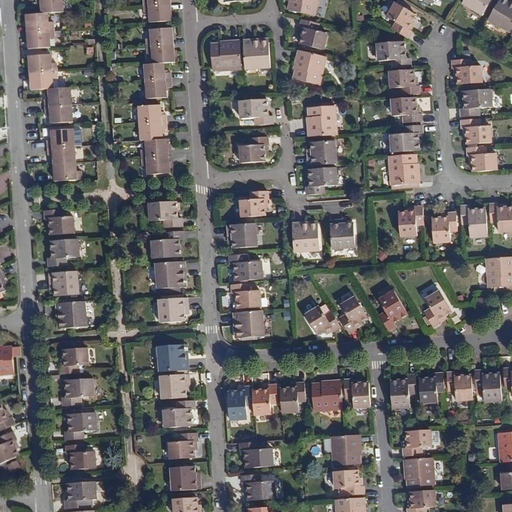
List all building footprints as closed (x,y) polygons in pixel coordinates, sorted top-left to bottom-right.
[(42,12),(48,11),(64,10),(63,0),(36,0),(36,3),(38,3),(41,3),(42,7),(42,12)] [(318,0),(289,0),(290,0),(291,1),(289,10),(315,15),(318,0)] [(466,0),(464,3),(484,15),(493,0),(466,0)] [(511,31),(511,0),(502,0),(490,19),(511,32),(511,31)] [(150,12),(151,20),(172,19),(171,13),(171,7),(171,2),(145,4),(145,12),(150,12)] [(398,22),(394,29),(409,37),(413,31),(412,31),(416,23),(414,21),(418,15),(398,2),(389,17),(398,22)] [(27,25),(28,29),(53,28),(53,20),(48,21),(48,11),(42,12),(27,13),(27,18),(27,25)] [(319,24),(302,20),(301,27),(302,27),(300,36),(303,37),(301,44),(324,50),(328,33),(318,31),(319,24)] [(174,43),(174,38),(173,32),(173,26),(151,27),(152,37),(147,37),(148,45),(174,43)] [(53,28),(28,29),(28,35),(29,41),(29,47),(50,46),(49,37),(54,37),(53,28)] [(269,39),(244,41),(246,69),(271,68),(269,39)] [(243,69),(241,41),(221,42),(221,44),(212,45),(214,71),(243,69)] [(380,61),(394,59),(394,68),(412,66),(411,58),(407,58),(406,42),(379,44),(380,61)] [(153,54),(153,62),(165,61),(175,60),(174,54),(174,48),(174,43),(148,45),(148,53),(153,54)] [(327,57),(300,50),(295,69),(296,70),(294,79),(320,85),(327,57)] [(30,66),(31,71),(56,70),(56,62),(51,62),(50,53),(30,55),(30,61),(30,66)] [(471,59),(464,59),(454,60),(455,68),(456,68),(457,77),(459,76),(460,84),(484,83),(483,66),(472,67),(471,59)] [(146,62),(147,80),(172,78),(171,71),(166,71),(165,61),(153,62),(146,62)] [(31,83),(32,89),(49,88),(53,87),(52,79),(57,78),(56,70),(31,71),(31,77),(31,83)] [(415,70),(391,71),(393,88),(403,87),(404,95),(421,94),(421,85),(419,86),(418,77),(416,77),(415,70)] [(172,86),(172,78),(147,80),(148,97),(167,96),(166,86),(172,86)] [(45,98),(45,106),(72,104),(71,86),(53,87),(49,88),(50,93),(50,98),(47,98),(45,98)] [(493,90),(465,92),(467,108),(462,109),(463,117),(481,115),(480,108),(494,107),(493,90)] [(420,98),(421,109),(432,108),(431,97),(420,98)] [(417,98),(393,100),(395,116),(405,115),(405,123),(423,121),(422,113),(421,113),(420,105),(418,105),(417,98)] [(268,99),(241,100),(242,118),(256,117),(256,124),(274,123),(273,115),(269,115),(268,99)] [(51,113),(52,119),(52,123),(73,122),(72,104),(45,106),(46,113),(48,113),(51,113)] [(141,122),(168,120),(167,113),(165,113),(162,113),(162,109),(162,104),(140,105),(141,122)] [(308,117),(309,136),(338,134),(335,105),(309,107),(310,117),(308,117)] [(481,119),(463,120),(464,128),(466,128),(466,137),(469,137),(470,145),(493,143),(492,126),(482,127),(481,119)] [(168,128),(168,120),(141,122),(142,139),(147,139),(164,138),(164,133),(164,128),(166,128),(168,128)] [(424,125),(406,126),(406,134),(392,135),(393,152),(421,151),(420,134),(424,133),(424,125)] [(47,141),(48,147),(74,145),(73,129),(51,130),(52,135),(52,140),(49,140),(47,141)] [(269,136),(251,137),(251,145),(242,146),(243,162),(266,161),(265,152),(268,152),(268,144),(269,144),(269,136)] [(164,138),(147,139),(148,149),(143,149),(143,157),(170,155),(170,150),(169,144),(169,137),(164,138)] [(309,149),(309,166),(338,164),(336,140),(312,141),(312,149),(309,149)] [(53,160),(54,164),(75,162),(74,145),(48,147),(48,155),(50,155),(53,155),(53,160)] [(487,147),(470,148),(470,156),(472,156),(472,165),(475,165),(475,172),(499,170),(498,154),(488,155),(487,147)] [(170,161),(170,155),(143,157),(144,165),(149,165),(149,174),(171,173),(171,167),(170,161)] [(418,155),(391,157),(393,185),(421,183),(420,164),(419,164),(418,155)] [(75,162),(54,164),(54,170),(55,177),(55,181),(81,180),(80,172),(76,172),(75,162)] [(311,186),(308,187),(308,194),(325,193),(325,186),(339,185),(337,167),(310,169),(311,186)] [(259,191),(254,192),(254,200),(244,200),(245,216),(268,215),(268,207),(267,198),(270,198),(271,198),(271,191),(259,191)] [(178,201),(151,203),(152,220),(166,219),(167,227),(184,226),(183,218),(179,218),(177,219),(176,210),(179,210),(178,201)] [(499,204),(492,205),(493,222),(499,222),(501,232),(511,231),(511,207),(507,208),(507,205),(499,206),(499,204)] [(426,225),(425,207),(416,207),(416,209),(408,210),(408,213),(400,213),(402,237),(419,236),(418,225),(426,225)] [(470,207),(463,207),(464,224),(471,224),(472,238),(489,237),(488,209),(470,210),(470,207)] [(62,210),(45,211),(45,219),(46,219),(50,219),(50,228),(51,235),(74,233),(73,217),(63,218),(62,210)] [(451,215),(441,216),(442,219),(434,219),(436,243),(452,242),(452,231),(459,231),(458,214),(451,214),(451,215)] [(347,219),(331,220),(334,248),(357,247),(355,222),(348,223),(347,219)] [(319,221),(294,223),(296,252),(321,250),(319,221)] [(230,226),(230,237),(234,237),(235,241),(235,248),(260,246),(258,223),(230,226)] [(185,231),(167,232),(168,241),(154,242),(155,258),(182,256),(182,247),(178,247),(178,240),(181,239),(185,239),(185,231)] [(55,258),(53,258),(49,259),(49,267),(66,265),(66,257),(79,257),(78,239),(51,241),(52,251),(55,250),(55,258)] [(384,261),(388,254),(380,250),(376,256),(384,261)] [(239,272),(236,272),(237,281),(265,279),(264,262),(249,262),(249,254),(232,255),(232,264),(236,263),(238,263),(239,272)] [(0,265),(8,262),(5,255),(1,257),(0,257),(0,265)] [(511,257),(495,258),(488,259),(490,287),(511,285),(511,257)] [(186,261),(157,263),(159,288),(184,286),(183,274),(187,274),(186,261)] [(54,285),(54,290),(55,297),(79,295),(77,271),(50,273),(50,285),(54,285)] [(238,293),(239,301),(239,308),(263,307),(262,291),(252,292),(251,283),(234,284),(234,293),(235,293),(238,293)] [(395,291),(380,300),(387,312),(381,316),(390,331),(396,327),(394,323),(410,314),(395,291)] [(442,291),(427,299),(432,309),(426,312),(435,328),(442,324),(441,322),(449,318),(447,315),(454,311),(442,291)] [(356,297),(342,306),(348,314),(341,319),(350,334),(357,329),(356,328),(363,324),(362,322),(369,318),(356,297)] [(490,297),(481,298),(481,306),(490,306),(490,297)] [(189,300),(161,302),(162,325),(187,324),(187,316),(187,312),(190,312),(189,300)] [(56,318),(57,329),(81,328),(80,302),(51,304),(52,318),(56,318)] [(342,327),(333,312),(326,316),(321,307),(307,315),(319,336),(326,332),(327,334),(334,330),(335,331),(342,327)] [(264,311),(236,313),(237,326),(240,326),(241,338),(266,336),(264,311)] [(186,357),(185,345),(159,347),(161,372),(190,370),(189,357),(186,357)] [(13,347),(4,348),(0,348),(0,347),(0,374),(15,374),(13,347)] [(63,350),(64,358),(65,367),(61,367),(62,374),(79,373),(78,366),(88,365),(88,349),(63,350)] [(486,402),(503,401),(502,374),(484,375),(484,371),(476,371),(477,389),(485,389),(486,402)] [(458,401),(474,400),(473,376),(465,376),(465,374),(457,374),(456,373),(449,373),(450,391),(457,391),(458,401)] [(161,376),(163,399),(188,397),(187,390),(187,386),(191,386),(190,374),(161,376)] [(438,392),(446,391),(445,374),(437,374),(437,376),(429,376),(429,379),(421,380),(422,403),(439,402),(438,392)] [(418,393),(416,376),(409,376),(409,380),(392,382),(394,409),(411,408),(410,394),(418,393)] [(69,398),(67,398),(63,398),(64,405),(81,404),(80,397),(94,396),(93,378),(66,380),(67,390),(69,390),(69,398)] [(355,408),(372,407),(370,383),(362,383),(362,381),(353,382),(353,380),(346,381),(347,398),(355,398),(355,408)] [(344,409),(342,381),(323,382),(323,384),(313,385),(315,411),(344,409)] [(290,389),(281,389),(283,413),(300,412),(299,402),(307,401),(305,383),(298,384),(298,386),(290,386),(290,389)] [(254,405),(255,415),(272,414),(271,404),(279,403),(277,386),(270,386),(270,388),(261,388),(262,391),(253,391),(254,405)] [(254,405),(253,391),(253,388),(246,388),(246,392),(229,393),(231,420),(248,419),(247,406),(254,405)] [(193,426),(193,417),(190,417),(190,410),(193,410),(196,409),(196,402),(178,403),(179,411),(165,412),(166,428),(193,426)] [(10,418),(7,411),(4,404),(0,406),(0,428),(1,430),(16,423),(14,417),(10,418)] [(72,432),(69,432),(65,433),(66,440),(83,439),(83,432),(97,431),(96,414),(68,416),(69,425),(72,424),(72,432)] [(15,426),(18,437),(29,433),(25,423),(15,426)] [(420,431),(408,432),(408,439),(406,440),(406,448),(405,448),(405,456),(423,454),(422,447),(433,446),(432,431),(420,431)] [(502,462),(511,461),(511,432),(500,433),(502,462)] [(5,462),(22,455),(19,449),(15,441),(19,439),(16,433),(0,439),(3,446),(0,447),(0,463),(0,464),(5,462)] [(171,459),(195,458),(195,449),(194,441),(198,440),(198,433),(180,435),(181,442),(170,443),(171,459)] [(362,454),(361,436),(345,437),(332,437),(335,465),(361,464),(360,454),(362,454)] [(243,451),(247,451),(250,451),(250,460),(248,460),(248,468),(276,467),(275,450),(261,451),(260,442),(257,443),(243,444),(243,451)] [(84,445),(66,446),(67,454),(68,454),(71,454),(72,462),(72,469),(96,468),(95,452),(84,452),(84,445)] [(433,458),(406,460),(407,478),(408,478),(409,488),(435,486),(433,458)] [(19,461),(11,465),(15,472),(22,469),(19,461)] [(202,489),(201,477),(197,477),(197,473),(197,467),(171,469),(174,492),(202,489)] [(360,478),(359,470),(335,472),(336,488),(340,488),(341,496),(365,494),(365,486),(364,486),(361,486),(360,478)] [(511,472),(503,473),(504,490),(511,489),(511,472)] [(252,492),(250,492),(250,501),(278,499),(277,483),(263,484),(262,475),(245,477),(245,485),(249,484),(252,484),(252,492)] [(95,482),(68,484),(68,493),(71,493),(71,501),(69,501),(66,502),(66,509),(83,508),(83,500),(96,499),(95,482)] [(436,490),(412,492),(412,499),(410,500),(410,508),(409,508),(409,511),(426,511),(427,508),(437,507),(436,490)] [(199,511),(199,505),(199,497),(175,499),(175,511),(199,511)] [(366,511),(365,498),(337,500),(337,511),(366,511)]
